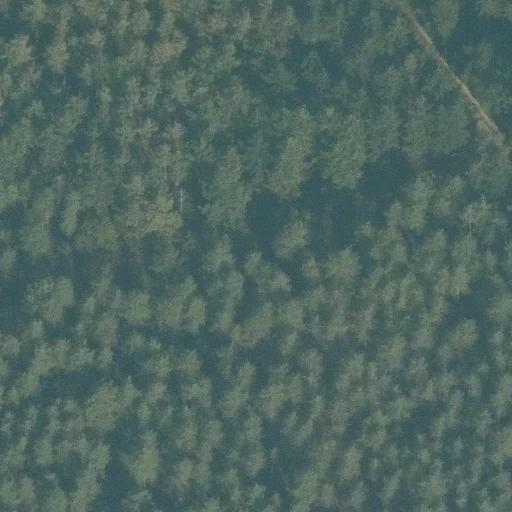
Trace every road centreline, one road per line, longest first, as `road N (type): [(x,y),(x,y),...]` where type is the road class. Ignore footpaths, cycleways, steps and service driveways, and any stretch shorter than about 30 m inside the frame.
road 1 (track): [(507,166),(0,300)]
road 2 (track): [(507,166),(374,0)]
